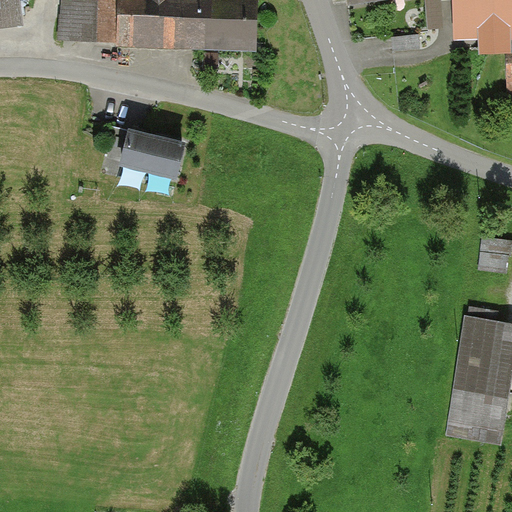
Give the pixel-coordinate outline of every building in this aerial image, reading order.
[(18,0),(0,0),(0,27),(21,25),(18,0)] [(67,0),(65,32),(260,47),(263,0),(67,0)] [(345,0),(347,9),(397,0),(345,0)] [(511,0),(470,0),(471,36),(496,35),(496,54),(511,53),(511,0)] [(425,36),(393,39),(394,54),(426,51),(425,36)] [(119,168),(181,182),(189,149),(127,135),(119,168)] [(511,240),(486,237),(482,267),(511,270),(511,240)] [(510,445),(511,432),(511,322),(470,315),(449,434),(510,445)]
